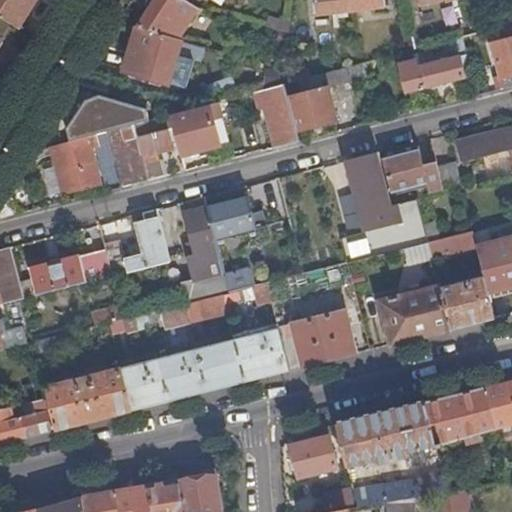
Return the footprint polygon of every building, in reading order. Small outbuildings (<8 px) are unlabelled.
[(0,0),(0,14),(20,27),(37,0),(0,0)] [(194,4),(187,0),(156,0),(139,27),(181,39),(200,9),(194,4)] [(315,0),(317,15),(352,11),(350,0),(315,0)] [(350,0),(352,11),(385,7),(384,0),(350,0)] [(450,9),(451,28),(465,27),(463,8),(450,9)] [(270,16),(267,26),(290,33),(291,22),(270,16)] [(181,39),(139,27),(126,70),(170,83),(178,54),(182,39),(181,39)] [(463,38),(468,54),(474,53),(470,36),(463,38)] [(408,93),(473,77),(468,54),(463,38),(454,40),(458,57),(451,60),(449,53),(434,57),(432,52),(416,56),(417,61),(401,65),(408,93)] [(511,38),(493,43),(505,90),(511,88),(511,38)] [(182,39),(178,54),(196,60),(203,62),(207,47),(182,39)] [(196,60),(178,54),(170,83),(188,89),(196,60)] [(329,88),(371,77),(367,63),(359,66),(294,83),(298,96),(329,88)] [(294,83),(287,84),(300,132),(337,122),(329,88),(298,96),(294,83)] [(300,143),(285,85),(261,92),(276,149),(300,143)] [(66,129),(69,143),(123,129),(134,126),(148,122),(144,107),(98,94),(84,100),(66,129)] [(199,122),(211,119),(207,106),(196,109),(199,122)] [(174,129),(183,163),(230,151),(224,129),(214,131),(211,119),(199,122),(196,109),(171,116),(174,129)] [(171,116),(152,121),(155,134),(169,131),(174,129),(171,116)] [(143,156),(149,182),(166,178),(159,154),(174,150),(169,131),(155,134),(152,121),(148,122),(134,126),(143,156)] [(134,126),(123,129),(128,142),(126,142),(130,159),(143,156),(134,126)] [(69,143),(53,147),(58,171),(64,194),(100,184),(90,146),(95,144),(100,163),(107,161),(104,148),(126,142),(128,142),(123,129),(69,143)] [(511,168),(511,129),(457,143),(463,164),(508,153),(511,168)] [(107,161),(115,191),(149,182),(143,156),(130,159),(126,142),(104,148),(107,161)] [(438,168),(437,164),(423,167),(418,149),(382,158),(394,201),(399,200),(398,195),(428,188),(430,194),(444,190),(438,168)] [(372,199),(380,230),(405,224),(404,222),(400,205),(393,207),(379,153),(349,162),(351,172),(364,168),(366,178),(354,181),(359,203),(372,199)] [(438,168),(444,190),(445,193),(463,189),(456,164),(438,168)] [(351,172),(354,181),(366,178),(364,168),(351,172)] [(64,194),(58,171),(47,174),(52,197),(64,194)] [(207,208),(216,241),(257,230),(249,198),(207,208)] [(190,304),(224,295),(230,294),(222,262),(216,241),(207,208),(205,199),(183,205),(197,255),(189,258),(195,282),(185,285),(190,304)] [(414,220),(421,245),(429,243),(425,225),(418,200),(400,205),(404,222),(414,220)] [(106,250),(106,251),(113,277),(125,274),(171,262),(158,211),(143,215),(145,225),(138,227),(146,254),(126,259),(122,246),(106,250)] [(145,225),(143,215),(130,218),(133,228),(138,227),(145,225)] [(380,230),(386,254),(421,245),(414,220),(404,222),(405,224),(380,230)] [(425,225),(429,243),(442,240),(437,222),(425,225)] [(348,263),(349,263),(386,254),(380,230),(343,239),(348,263)] [(429,243),(432,253),(476,242),(474,232),(442,240),(429,243)] [(491,292),(511,286),(511,240),(480,249),(491,292)] [(12,249),(0,251),(0,284),(3,296),(0,296),(0,305),(25,299),(21,284),(12,249)] [(33,281),(21,284),(25,299),(113,277),(106,251),(31,271),(33,281)] [(222,262),(230,294),(253,288),(256,288),(248,256),(222,262)] [(442,288),(452,330),(496,319),(490,293),(485,277),(442,288)] [(256,297),(271,293),(268,284),(256,288),(253,288),(256,297)] [(380,302),(391,346),(452,330),(442,288),(441,286),(380,302)] [(511,286),(491,292),(493,300),(511,294),(511,286)] [(166,330),(229,314),(224,295),(190,304),(148,314),(151,326),(163,323),(166,330)] [(280,329),(291,371),(357,355),(346,311),(280,328),(280,329)] [(111,324),(114,336),(131,332),(133,334),(152,329),(151,326),(148,314),(124,320),(111,324)] [(0,351),(28,345),(24,330),(6,334),(3,321),(0,321),(0,351)] [(236,340),(247,382),(291,371),(280,329),(236,340)] [(160,359),(171,402),(247,382),(236,340),(189,352),(160,359)] [(122,369),(133,411),(171,402),(160,359),(122,369)] [(50,399),(58,430),(133,411),(122,369),(47,388),(50,399)] [(511,426),(511,382),(485,389),(495,431),(511,426)] [(495,431),(485,389),(426,404),(436,446),(465,439),(467,446),(481,442),(480,435),(495,431)] [(23,418),(28,438),(58,430),(50,399),(20,406),(23,418)] [(436,446),(426,404),(339,425),(349,468),(377,461),(379,465),(406,458),(405,454),(436,447),(436,446)] [(0,410),(0,444),(28,438),(23,418),(16,420),(12,407),(0,410)] [(293,446),(300,477),(338,468),(330,437),(293,446)] [(180,467),(187,511),(207,511),(206,505),(224,502),(218,461),(180,467)] [(171,511),(187,511),(180,467),(177,467),(150,472),(156,508),(171,505),(171,511)] [(146,511),(156,510),(156,508),(150,472),(118,478),(123,511),(146,511)] [(448,493),(443,474),(384,485),(387,503),(388,503),(416,498),(435,495),(448,493)] [(123,511),(118,478),(97,482),(91,483),(83,484),(89,511),(123,511)] [(89,511),(83,484),(39,497),(42,511),(89,511)] [(325,510),(354,503),(350,486),(321,494),(325,510)] [(463,511),(460,491),(448,493),(435,495),(438,511),(463,511)] [(42,511),(39,497),(20,502),(21,507),(11,510),(11,511),(42,511)] [(388,503),(388,511),(416,511),(416,498),(388,503)] [(206,505),(207,511),(219,511),(225,511),(224,502),(206,505)]
